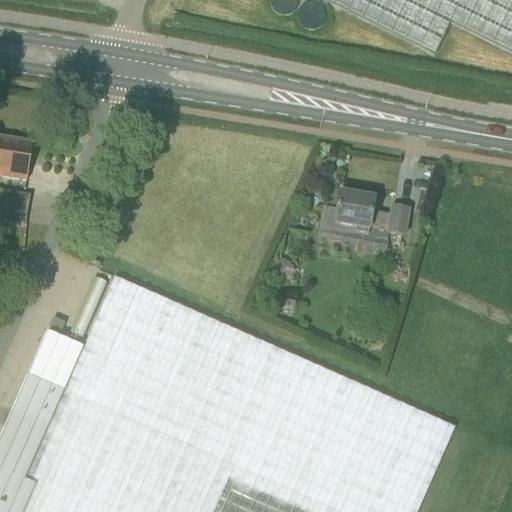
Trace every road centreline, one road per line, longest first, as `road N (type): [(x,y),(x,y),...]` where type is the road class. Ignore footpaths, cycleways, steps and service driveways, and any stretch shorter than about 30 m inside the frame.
road 1 (secondary): [(511,140),(118,70)]
road 2 (unclassified): [(0,353),(113,102),(118,70)]
